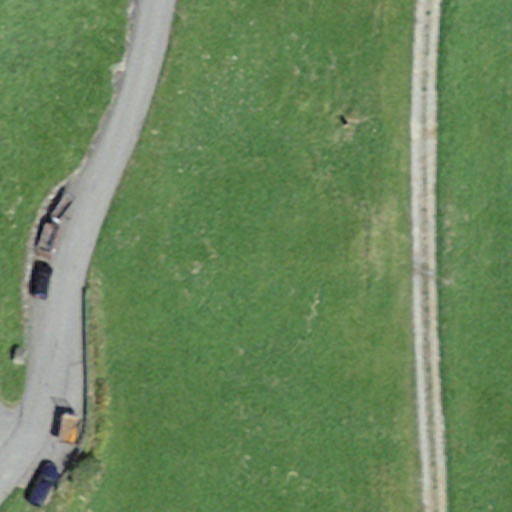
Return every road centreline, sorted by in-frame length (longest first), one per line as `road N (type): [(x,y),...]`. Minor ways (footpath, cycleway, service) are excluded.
road 1 (unclassified): [(167,0),(148,83),(70,237),(40,443),(8,511)]
road 2 (track): [(438,511),(418,178),(432,0)]
